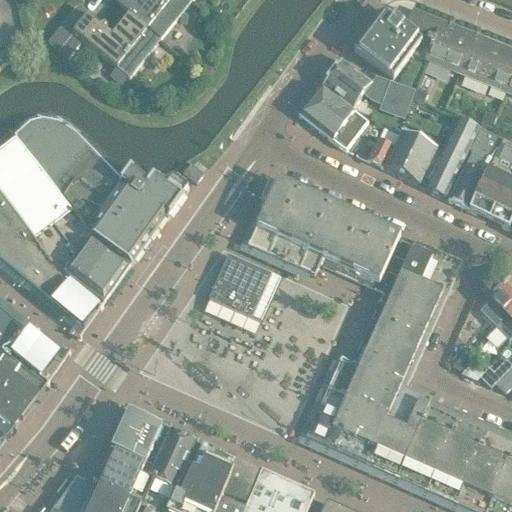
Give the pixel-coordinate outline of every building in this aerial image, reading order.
[(0,0),(0,72),(27,46),(26,45),(26,46),(17,4),(19,0),(0,0)] [(160,45),(191,6),(182,0),(115,0),(112,5),(128,18),(128,19),(160,45)] [(73,34),(83,21),(74,14),(63,27),(73,34)] [(425,64),(459,78),(474,39),(413,14),(407,30),(406,31),(428,39),(424,50),(429,52),(425,64)] [(411,59),(425,64),(429,52),(424,50),(428,39),(406,31),(405,32),(382,16),(354,54),(393,83),(411,59)] [(160,45),(128,19),(113,37),(87,18),(83,21),(73,34),(63,27),(48,46),(68,62),(83,44),(130,82),(160,45)] [(459,78),(506,96),(511,81),(511,54),(474,39),(459,78)] [(341,64),(321,90),(351,113),(364,97),(370,102),(378,93),(341,64)] [(407,112),(414,94),(390,85),(383,104),(407,112)] [(351,113),(321,90),(298,120),(328,143),(341,153),(346,155),(354,143),(367,127),(351,113)] [(495,120),(485,116),(481,128),(491,131),(495,120)] [(14,139),(18,145),(70,209),(85,232),(84,233),(91,241),(129,272),(174,208),(176,210),(184,199),(182,198),(188,190),(172,179),(167,186),(155,177),(149,185),(132,172),(134,169),(133,168),(122,181),(75,135),(57,124),(41,121),(28,125),(13,138),(14,139)] [(445,202),(464,164),(478,134),(459,124),(440,162),(425,193),(445,202)] [(448,204),(468,214),(501,142),(481,133),(457,186),(448,204)] [(419,190),(425,193),(440,162),(434,158),(436,153),(401,136),(394,151),(377,142),(366,164),(418,190),(419,190)] [(14,139),(0,150),(0,196),(13,214),(46,257),(51,264),(65,276),(77,287),(104,308),(129,272),(91,241),(84,233),(85,232),(70,209),(18,145),(14,139)] [(468,214),(489,224),(511,175),(511,147),(501,142),(468,214)] [(183,177),(196,187),(204,177),(191,167),(183,177)] [(511,175),(489,224),(508,233),(510,230),(511,230),(511,175)] [(379,288),(400,240),(277,185),(248,250),(315,280),(323,262),(379,288)] [(0,230),(13,214),(0,196),(0,230)] [(0,263),(24,283),(46,257),(13,214),(0,230),(0,263)] [(511,511),(511,440),(431,404),(429,406),(404,395),(461,267),(414,246),(359,370),(341,362),(305,442),(462,511),(511,511)] [(46,257),(24,283),(45,300),(65,276),(51,264),(46,257)] [(209,302),(260,326),(280,283),(228,259),(209,302)] [(65,276),(45,300),(67,318),(70,315),(84,327),(98,310),(101,312),(104,308),(77,287),(65,276)] [(482,330),(489,336),(511,312),(511,282),(491,303),(500,312),(482,330)] [(0,354),(21,329),(0,312),(0,354)] [(511,312),(489,336),(495,342),(511,324),(511,312)] [(0,354),(0,357),(10,363),(16,366),(42,387),(46,390),(49,386),(48,385),(48,386),(40,379),(54,362),(51,355),(42,347),(21,329),(0,354)] [(461,377),(474,362),(464,354),(452,369),(461,377)] [(0,422),(14,433),(15,431),(13,430),(19,421),(22,422),(46,390),(42,387),(16,366),(10,363),(0,357),(0,422)] [(505,397),(511,389),(511,370),(495,388),(505,397)] [(128,416),(111,453),(132,462),(152,471),(169,434),(148,425),(128,416)] [(0,451),(14,433),(0,422),(0,451)] [(167,511),(217,511),(221,504),(238,465),(203,449),(203,450),(196,447),(197,446),(169,434),(152,471),(149,480),(154,482),(150,491),(141,510),(140,511),(165,511),(174,493),(177,494),(167,511)] [(95,489),(95,490),(141,510),(150,491),(154,482),(149,480),(152,471),(132,462),(111,453),(103,471),(95,489)] [(246,511),(261,476),(238,465),(221,504),(217,511),(246,511)] [(246,511),(308,511),(314,499),(261,476),(246,511)] [(64,498),(53,511),(140,511),(141,510),(95,490),(95,489),(76,481),(64,498)] [(338,511),(326,507),(324,511),(308,511),(314,499),(308,511),(338,511)]
